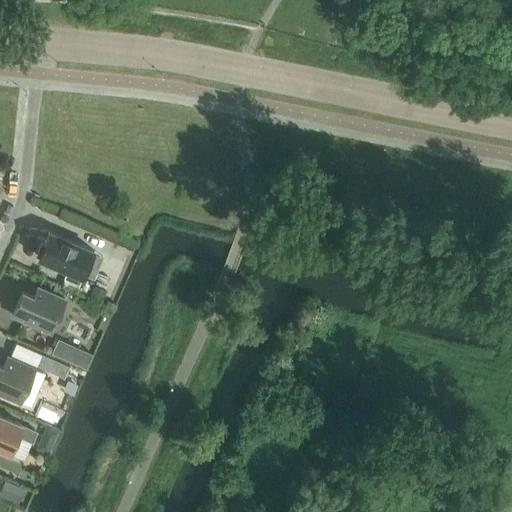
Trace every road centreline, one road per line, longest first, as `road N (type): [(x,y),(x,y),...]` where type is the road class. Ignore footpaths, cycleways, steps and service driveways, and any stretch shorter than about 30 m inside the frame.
road 1 (tertiary): [(511,124),(246,71),(38,45)]
road 2 (residential): [(38,45),(26,193),(0,253)]
